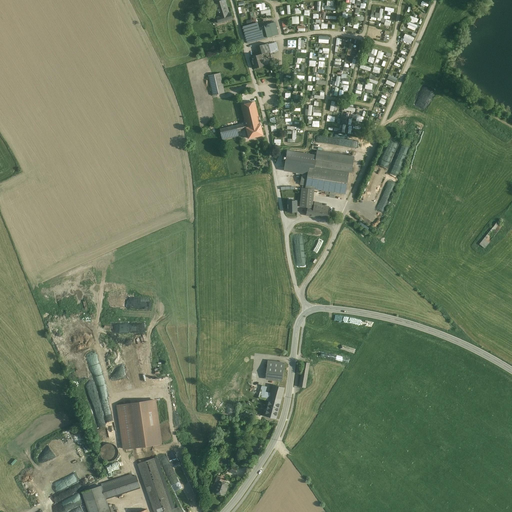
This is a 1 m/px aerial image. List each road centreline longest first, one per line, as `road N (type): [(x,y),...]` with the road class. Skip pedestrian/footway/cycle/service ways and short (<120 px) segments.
road 1 (tertiary): [(225,511),(276,435),(297,324),(308,311),(408,324),(511,370)]
road 2 (track): [(300,297),(435,0)]
road 3 (track): [(232,0),(265,121),(293,280),(308,311)]
road 4 (track): [(407,66),(511,127)]
